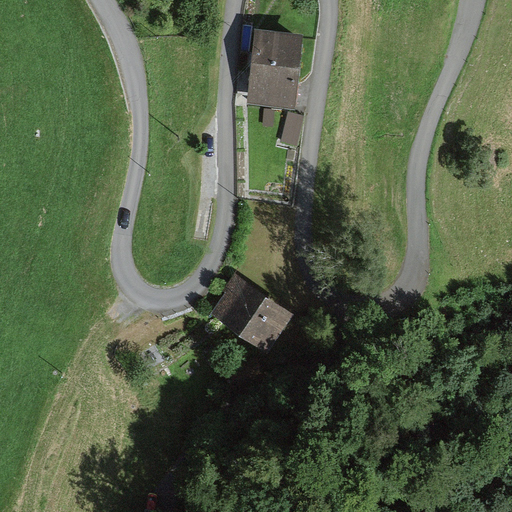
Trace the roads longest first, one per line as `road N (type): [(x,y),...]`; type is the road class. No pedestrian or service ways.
road 1 (unclassified): [(102,0),(140,102),(120,266),(132,285),(161,299),(196,286),(222,231),(235,0)]
road 2 (unclassified): [(365,305),(398,296),(412,277),(420,154),(470,0)]
road 3 (unclassified): [(329,0),(306,251),(325,290),(365,305)]
road 4 (residential): [(365,305),(352,345),(257,386),(229,407),(179,470),(165,511)]
